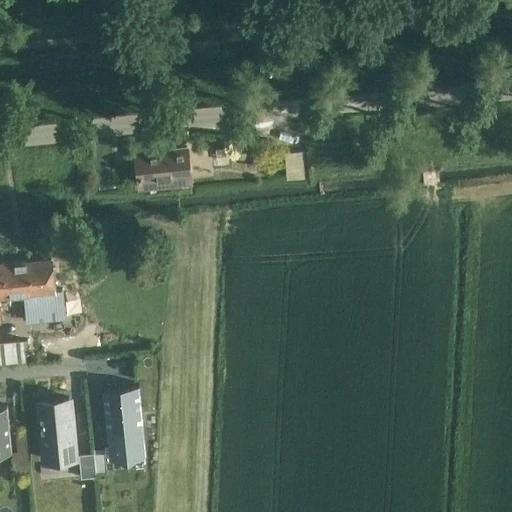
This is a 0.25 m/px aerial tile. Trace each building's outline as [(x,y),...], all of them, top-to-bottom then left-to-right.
[(136,152),(136,154),(139,186),(192,181),(189,147),(136,152)] [(214,147),(202,149),(203,160),(215,159),(214,147)] [(303,174),(302,157),(301,150),(284,151),(286,176),(303,174)] [(0,263),(0,295),(23,293),(26,323),(65,319),(62,288),(54,289),(51,259),(0,263)] [(22,339),(0,340),(0,363),(25,361),(22,339)] [(145,446),(139,383),(138,384),(138,385),(103,388),(103,387),(102,387),(108,450),(109,450),(109,448),(143,444),(144,446),(145,446)] [(75,456),(69,397),(67,397),(67,400),(41,402),(41,400),(39,400),(45,459),(47,459),(47,457),(73,454),(73,457),(75,456)] [(0,452),(11,451),(7,405),(0,405),(0,452)] [(104,448),(93,449),(93,452),(95,473),(107,472),(104,448)] [(95,473),(93,452),(78,454),(81,478),(96,476),(95,473)]
